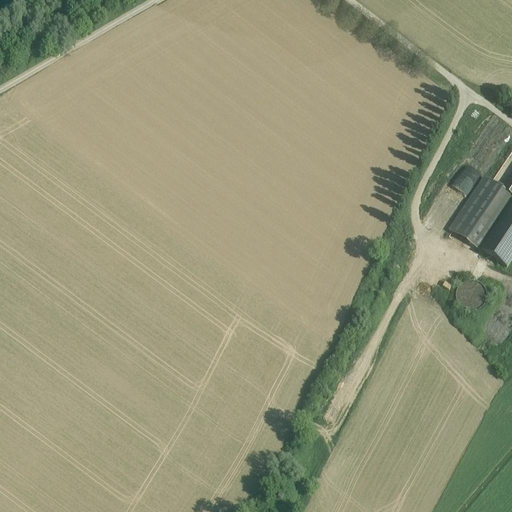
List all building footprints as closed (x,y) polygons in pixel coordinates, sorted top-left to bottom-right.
[(511,176),(502,191),(511,197),(511,176)] [(485,179),(450,231),(481,252),(511,206),(511,197),(502,191),(485,179)] [(511,206),(481,252),(507,270),(511,262),(511,206)] [(403,261),(412,264),(416,251),(408,248),(403,261)] [(486,304),(487,298),(486,292),(482,287),(477,284),(471,283),(466,284),(461,288),(457,293),(456,299),(457,305),(461,310),(466,313),(472,314),(478,313),(483,309),(486,304)] [(491,343),(500,346),(505,339),(506,336),(511,327),(511,306),(509,305),(507,304),(501,300),(499,307),(491,317),(491,318),(481,331),(480,335),(488,340),(497,327),(491,343)]
